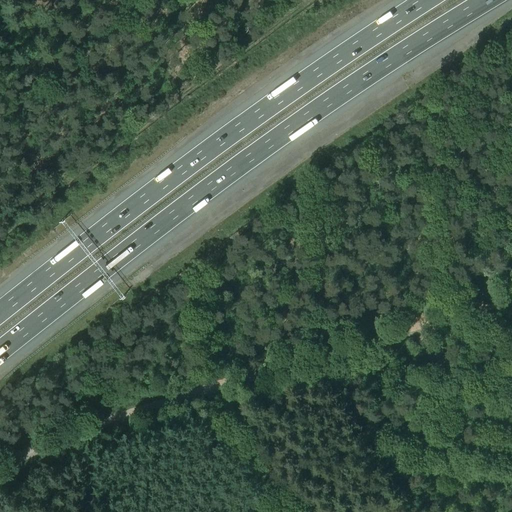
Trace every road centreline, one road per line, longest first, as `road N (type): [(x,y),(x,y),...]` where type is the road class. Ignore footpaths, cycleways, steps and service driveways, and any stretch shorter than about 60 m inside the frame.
road 1 (motorway): [(0,351),(289,129),(487,0)]
road 2 (track): [(0,468),(110,419),(511,301)]
road 3 (motorway): [(425,0),(166,181),(0,311)]
road 4 (track): [(511,329),(431,363),(386,372),(383,385),(412,430),(371,444),(341,471),(302,474),(257,501),(205,502),(183,511)]
road 5 (track): [(0,188),(55,151),(55,6)]
